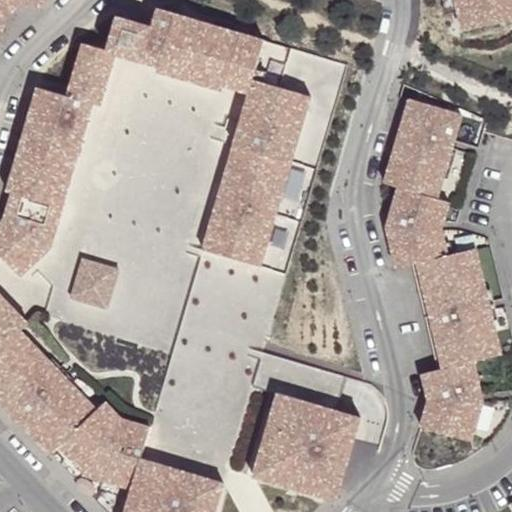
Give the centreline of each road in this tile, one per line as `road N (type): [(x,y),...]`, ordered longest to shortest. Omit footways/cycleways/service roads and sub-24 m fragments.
road 1 (residential): [(354,511),(394,445),(401,410),(353,212),(397,0)]
road 2 (residential): [(84,0),(8,73),(0,96)]
